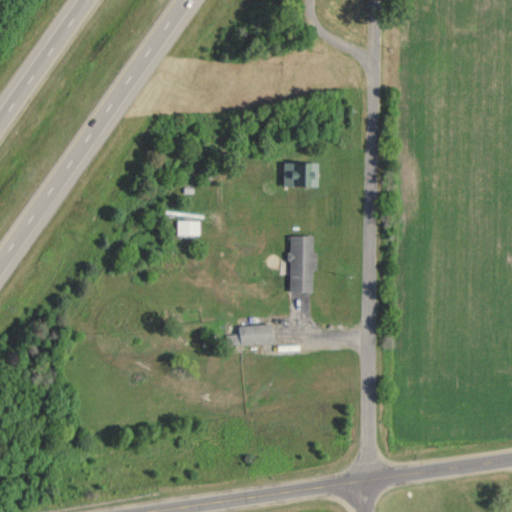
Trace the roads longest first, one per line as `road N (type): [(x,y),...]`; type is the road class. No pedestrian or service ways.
road 1 (residential): [(374,61),(315,25),(309,0),(374,61),(366,479)]
road 2 (tertiary): [(511,458),(135,511)]
road 3 (motorway): [(0,263),(184,0)]
road 4 (motorway): [(86,0),(0,123)]
